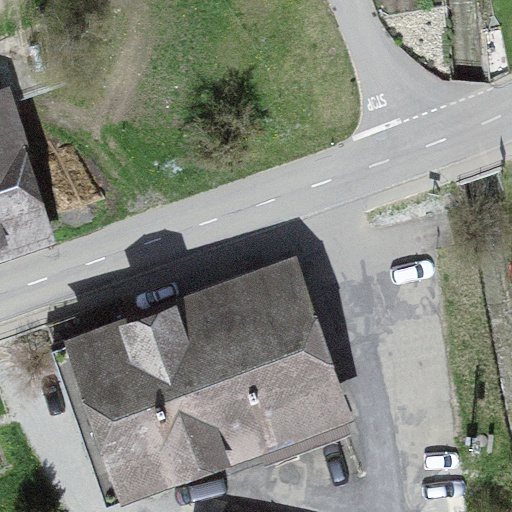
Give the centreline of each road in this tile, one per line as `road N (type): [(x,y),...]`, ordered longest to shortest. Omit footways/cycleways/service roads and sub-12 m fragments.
road 1 (secondary): [(0,298),(391,164)]
road 2 (residential): [(391,164),(350,0)]
road 3 (secondary): [(391,164),(511,110)]
